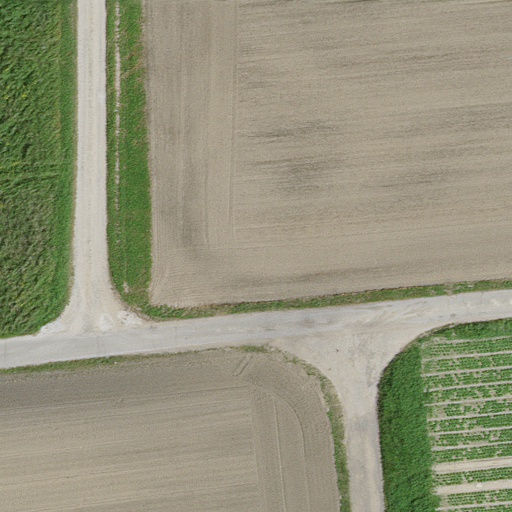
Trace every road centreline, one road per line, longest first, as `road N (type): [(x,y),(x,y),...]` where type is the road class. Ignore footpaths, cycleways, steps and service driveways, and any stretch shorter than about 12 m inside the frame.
road 1 (residential): [(0,351),(511,304)]
road 2 (track): [(75,344),(81,0)]
road 3 (track): [(348,320),(366,511)]
